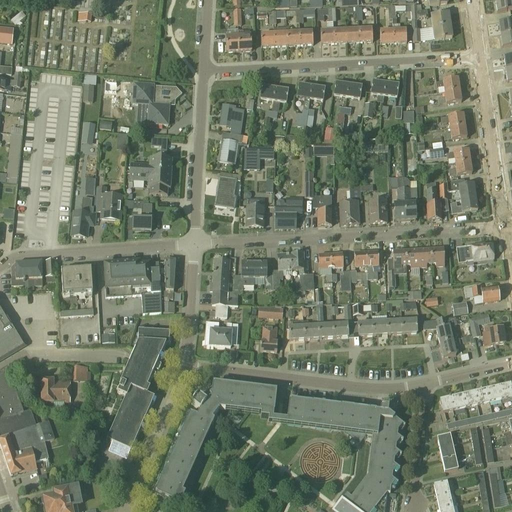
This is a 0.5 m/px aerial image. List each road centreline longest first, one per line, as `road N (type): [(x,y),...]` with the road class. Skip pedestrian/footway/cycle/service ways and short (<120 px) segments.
road 1 (residential): [(193,244),(492,230),(505,223)]
road 2 (residential): [(204,69),(479,59)]
road 3 (residential): [(426,385),(366,388),(184,364)]
road 4 (residential): [(0,268),(21,256),(193,244)]
road 5 (residential): [(193,244),(204,69)]
road 6 (tertiary): [(505,223),(479,59)]
road 7 (residential): [(122,511),(184,364)]
road 8 (residential): [(184,364),(193,244)]
